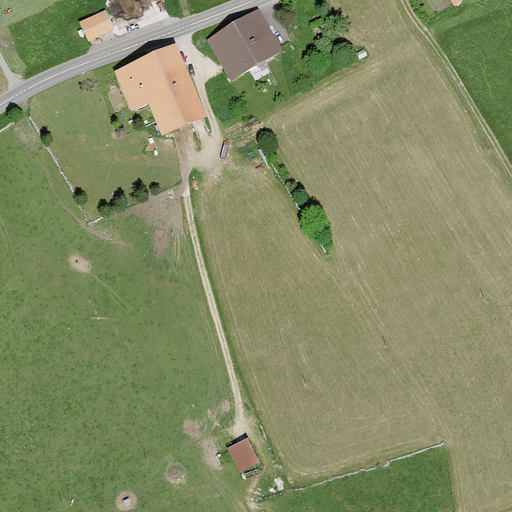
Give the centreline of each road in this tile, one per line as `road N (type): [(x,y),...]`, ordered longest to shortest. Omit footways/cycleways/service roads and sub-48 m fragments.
road 1 (tertiary): [(254,0),(55,74),(0,105)]
road 2 (track): [(511,172),(404,0)]
